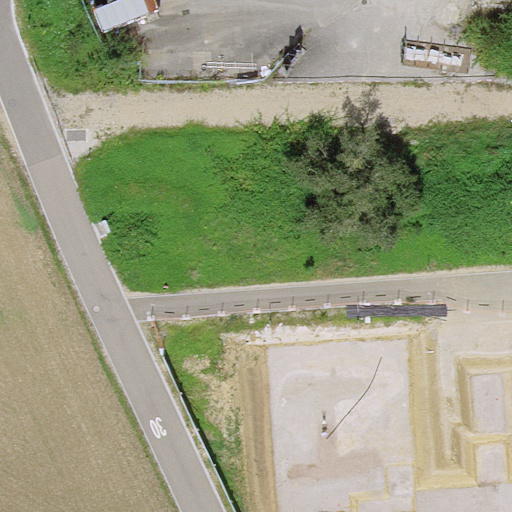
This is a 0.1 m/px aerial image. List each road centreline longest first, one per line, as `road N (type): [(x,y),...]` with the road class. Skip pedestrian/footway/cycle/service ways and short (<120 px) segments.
road 1 (residential): [(511,294),(456,298),(446,285),(114,312)]
road 2 (unclassified): [(0,38),(114,312)]
road 3 (unclassified): [(114,312),(206,511)]
